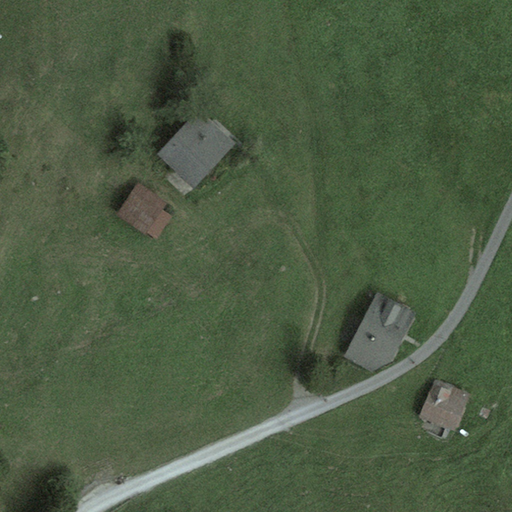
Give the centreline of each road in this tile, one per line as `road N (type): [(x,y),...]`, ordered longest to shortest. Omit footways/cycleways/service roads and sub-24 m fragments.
road 1 (track): [(301,415),(377,382),(443,337),(511,207)]
road 2 (track): [(93,511),(301,415)]
